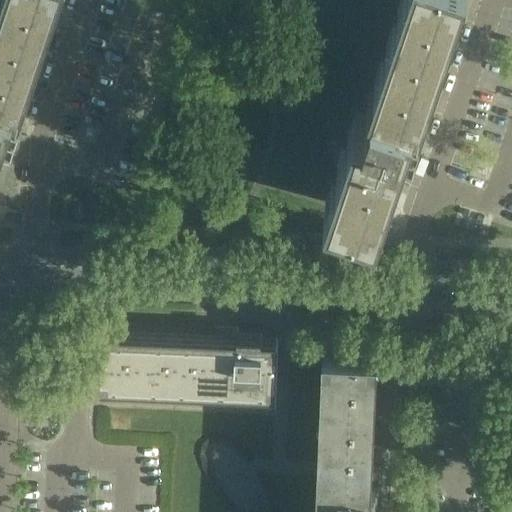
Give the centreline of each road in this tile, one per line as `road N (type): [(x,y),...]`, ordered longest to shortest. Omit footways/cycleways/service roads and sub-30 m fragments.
road 1 (tertiary): [(396,283),(13,266)]
road 2 (residential): [(5,391),(278,405)]
road 3 (residential): [(389,511),(396,283)]
road 4 (residential): [(5,391),(13,266)]
road 5 (residential): [(1,511),(5,391)]
